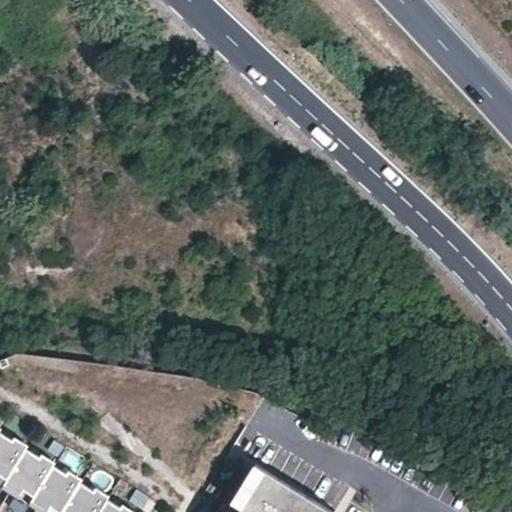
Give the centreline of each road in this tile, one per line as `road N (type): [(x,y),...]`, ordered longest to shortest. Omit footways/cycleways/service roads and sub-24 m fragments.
road 1 (trunk): [(188,0),(511,314)]
road 2 (trunk): [(511,115),(407,0)]
